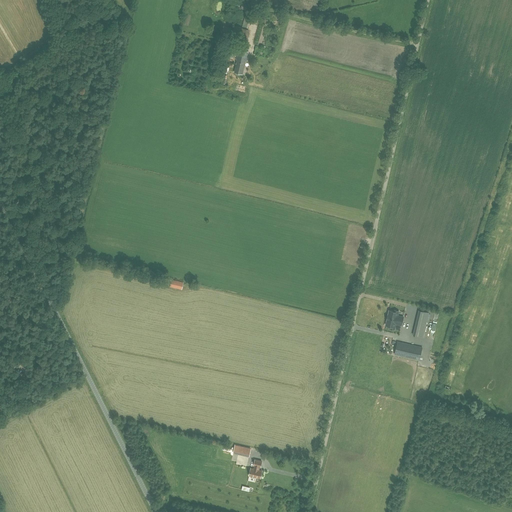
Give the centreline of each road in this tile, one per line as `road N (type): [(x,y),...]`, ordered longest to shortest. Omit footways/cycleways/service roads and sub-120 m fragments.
road 1 (unclassified): [(308,511),(428,0)]
road 2 (tertiary): [(154,511),(0,203)]
road 3 (track): [(248,3),(417,44)]
